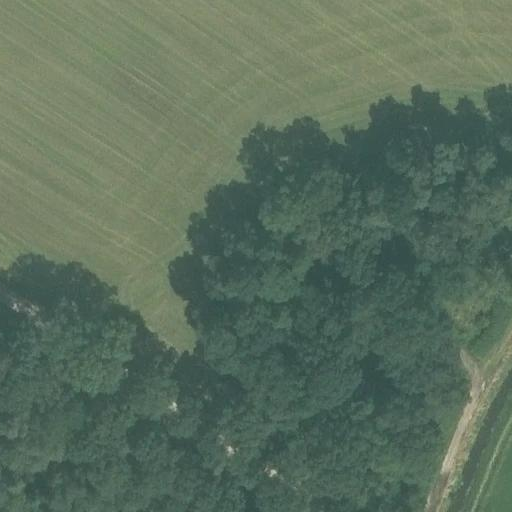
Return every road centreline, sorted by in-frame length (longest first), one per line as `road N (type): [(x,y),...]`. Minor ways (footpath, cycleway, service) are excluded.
road 1 (track): [(324,511),(0,293)]
road 2 (track): [(427,511),(511,340)]
